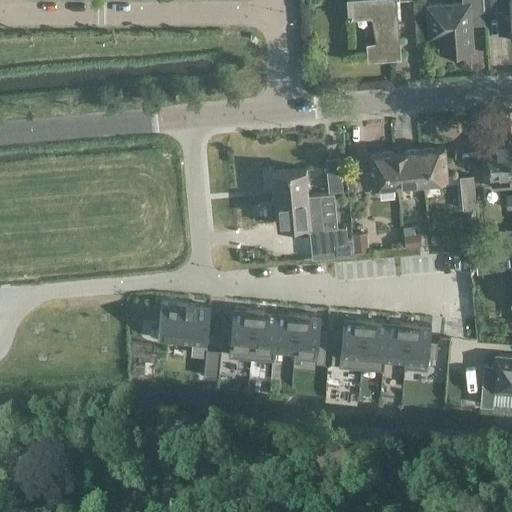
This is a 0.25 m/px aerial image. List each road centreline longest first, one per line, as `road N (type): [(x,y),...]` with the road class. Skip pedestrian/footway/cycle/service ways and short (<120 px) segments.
road 1 (residential): [(279,11),(0,14)]
road 2 (residential): [(204,284),(466,305)]
road 3 (unclassified): [(511,92),(280,110)]
road 4 (residential): [(0,301),(204,284)]
road 5 (unclassified): [(186,118),(0,135)]
road 6 (residential): [(186,118),(204,284)]
road 7 (unknown): [(239,114),(253,225),(272,235),(303,232)]
